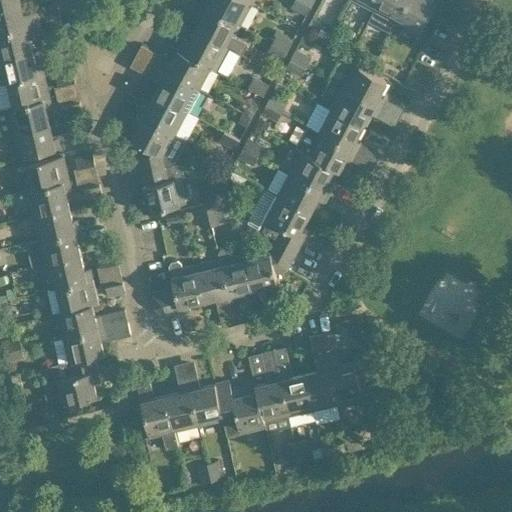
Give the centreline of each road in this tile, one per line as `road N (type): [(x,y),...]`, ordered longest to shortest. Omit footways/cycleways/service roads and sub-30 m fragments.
road 1 (residential): [(485,0),(307,320),(168,354),(150,345),(97,112)]
road 2 (residential): [(97,112),(160,0)]
